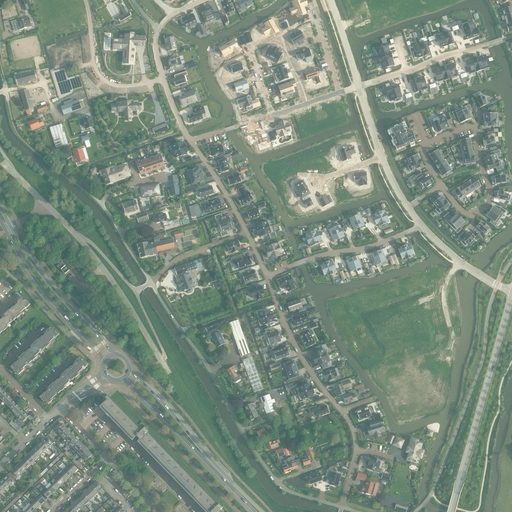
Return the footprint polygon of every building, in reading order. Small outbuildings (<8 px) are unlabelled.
[(229,0),(227,0),(221,3),(226,14),(234,11),(229,0)] [(237,0),(242,8),(247,6),(247,7),(248,7),(252,4),(249,0),(237,0)] [(300,0),(299,0),(293,3),(295,8),(294,9),(296,13),(297,12),(298,15),(305,13),(303,6),(306,4),(304,0),(303,0),(301,1),(300,0)] [(201,12),(200,12),(204,20),(209,18),(211,21),(216,19),(217,21),(220,19),(218,13),(215,14),(212,7),(209,8),(208,7),(205,9),(206,10),(201,12)] [(511,7),(509,8),(502,10),(504,16),(509,14),(511,13),(511,7)] [(124,14),(118,18),(120,21),(131,15),(129,12),(128,12),(126,9),(123,11),(124,14)] [(186,18),(182,19),(185,26),(185,27),(186,27),(196,22),(193,14),(189,16),(189,15),(185,17),(186,18)] [(16,21),(12,22),(15,32),(19,31),(32,27),(31,23),(33,22),(32,20),(30,21),(29,18),(25,20),(24,18),(21,19),(22,21),(16,22),(16,21)] [(267,28),(262,30),(265,36),(270,34),(271,35),(277,31),(272,20),(265,24),(267,28)] [(463,27),(462,27),(464,33),(476,29),(475,29),(473,24),(469,25),(468,23),(462,25),(463,27)] [(202,25),(197,27),(200,33),(201,35),(204,34),(206,33),(202,25)] [(476,29),(464,33),(466,40),(478,36),(476,29)] [(301,30),(289,37),(293,45),(298,42),(299,44),(303,42),(302,40),(305,38),(301,30)] [(450,32),(444,34),(448,46),(454,44),(450,32)] [(444,35),(438,37),(442,48),(447,46),(444,34),(443,34),(444,35)] [(119,40),(119,49),(125,49),(124,64),(133,64),(134,45),(144,46),(144,37),(134,36),(125,35),(125,40),(119,40)] [(167,42),(165,42),(166,47),(167,52),(176,50),(176,49),(174,37),(167,38),(167,42)] [(219,46),(213,50),(215,54),(223,49),(226,55),(233,51),(236,53),(240,49),(237,46),(234,40),(227,44),(226,43),(219,46)] [(426,43),(420,45),(423,55),(423,56),(430,54),(426,43)] [(415,52),(413,53),(415,58),(417,58),(418,59),(423,57),(423,56),(423,55),(420,45),(419,45),(420,46),(414,48),(415,52)] [(388,46),(377,50),(379,56),(378,56),(390,53),(388,46)] [(269,47),(265,55),(278,62),(279,60),(281,61),(283,57),(281,56),(282,54),(278,52),(279,50),(275,48),(274,49),(269,47)] [(297,52),(295,53),(297,60),(301,58),(302,60),(305,59),(307,63),(312,61),(310,57),(311,57),(308,48),(297,52)] [(390,53),(378,56),(381,63),(392,59),(391,57),(390,57),(389,53),(390,53)] [(485,55),(479,58),(482,69),(483,69),(482,68),(488,66),(485,55)] [(180,57),(168,61),(171,69),(182,65),(180,57)] [(472,60),(476,71),(482,69),(479,58),(476,58),(477,60),(473,61),(472,60)] [(392,59),(381,63),(383,69),(394,65),(392,59)] [(472,60),(466,62),(470,72),(475,71),(476,71),(472,60)] [(46,63),(37,65),(38,67),(41,80),(50,78),(48,68),(46,63)] [(242,63),(230,67),(233,75),(245,70),(242,63)] [(453,64),(447,66),(451,77),(457,75),(453,64)] [(284,66),(276,69),(280,82),(289,79),(289,78),(287,74),(288,74),(286,70),(284,66)] [(441,68),(440,68),(444,80),(451,77),(447,66),(444,67),(445,68),(441,69),(441,68)] [(440,68),(434,70),(438,81),(444,79),(440,68)] [(317,69),(304,73),(307,81),(314,78),(314,79),(315,79),(316,82),(319,81),(318,77),(319,77),(318,77),(319,76),(317,69)] [(37,81),(34,72),(29,73),(29,72),(25,73),(15,75),(18,86),(26,84),(37,81)] [(175,79),(173,80),(174,82),(175,86),(177,86),(186,83),(184,77),(184,76),(188,75),(186,72),(183,73),(174,76),(175,79)] [(417,79),(416,79),(420,91),(421,90),(421,89),(426,88),(423,77),(417,79)] [(416,79),(410,81),(414,93),(420,91),(416,79)] [(234,85),(231,86),(232,90),(236,89),(237,88),(239,92),(244,90),(245,93),(249,91),(247,85),(246,85),(245,81),(234,85)] [(53,83),(49,84),(53,98),(57,97),(53,83)] [(283,86),(278,87),(280,91),(281,94),(282,96),(285,95),(285,96),(286,96),(287,98),(290,97),(289,93),(292,92),(294,91),(291,83),(283,85),(283,86)] [(398,85),(386,89),(388,94),(388,95),(389,95),(400,91),(399,90),(398,85)] [(33,108),(28,90),(21,92),(26,110),(33,108)] [(188,96),(180,99),(182,103),(183,106),(184,106),(197,101),(195,96),(196,96),(195,95),(193,90),(187,93),(188,96)] [(389,95),(388,95),(389,95),(391,101),(395,100),(396,102),(402,100),(401,98),(402,97),(400,91),(389,95)] [(482,95),(476,97),(480,108),(486,105),(485,102),(486,102),(484,97),(483,98),(482,95)] [(244,101),(240,102),(242,106),(246,105),(247,108),(253,106),(253,107),(259,105),(258,100),(251,103),(249,97),(243,99),(244,101)] [(61,107),(63,115),(81,109),(79,101),(61,107)] [(118,105),(112,106),(112,111),(118,111),(118,112),(124,112),(124,117),(125,117),(126,121),(131,121),(131,117),(132,117),(132,112),(137,111),(137,110),(142,110),(141,104),(137,104),(137,103),(131,103),(130,103),(124,103),(123,103),(118,104),(118,105)] [(48,109),(46,105),(39,107),(39,108),(37,109),(38,113),(41,112),(41,114),(44,113),(43,111),(48,109)] [(334,111),(329,112),(331,121),(335,120),(336,122),(340,121),(339,118),(344,117),(342,109),(341,109),(339,105),(332,107),(334,111)] [(193,114),(187,117),(189,124),(203,119),(202,115),(206,113),(203,107),(192,111),(193,114)] [(471,119),(469,113),(466,107),(461,109),(466,121),(471,119)] [(461,109),(455,111),(458,117),(460,123),(466,121),(461,109)] [(438,117),(444,130),(450,128),(444,115),(438,117)] [(303,120),(300,121),(302,127),(305,126),(305,127),(312,125),(311,124),(314,123),(312,117),(309,118),(308,116),(302,118),(303,120)] [(82,120),(79,121),(81,127),(84,125),(85,130),(94,127),(91,117),(82,119),(82,120)] [(438,117),(438,118),(439,120),(434,122),(438,133),(444,130),(438,117)] [(43,125),(41,120),(38,122),(37,119),(29,123),(32,130),(43,125)] [(322,119),(317,121),(320,130),(325,128),(324,124),(322,119)] [(280,126),(276,127),(278,135),(280,134),(280,137),(286,135),(286,133),(290,131),(288,124),(286,124),(286,122),(280,124),(280,126)] [(402,124),(389,129),(392,136),(391,136),(392,141),(394,140),(396,145),(395,146),(397,150),(405,147),(416,142),(413,135),(407,137),(406,134),(406,133),(405,130),(405,131),(402,124)] [(247,137),(246,137),(247,137),(248,141),(248,142),(249,141),(250,142),(249,143),(259,140),(260,143),(257,144),(259,151),(270,147),(270,146),(269,144),(271,143),(271,141),(267,133),(261,135),(260,132),(261,132),(260,131),(247,136),(247,137)] [(490,136),(485,138),(485,139),(482,139),(484,146),(496,143),(494,137),(490,138),(490,136)] [(461,147),(471,145),(470,139),(459,141),(461,147)] [(186,148),(185,144),(183,145),(183,143),(169,147),(171,153),(186,148)] [(219,143),(215,145),(216,147),(209,150),(212,156),(216,155),(219,154),(219,156),(224,154),(221,145),(220,146),(219,143)] [(462,153),(472,151),(471,145),(461,147),(462,153)] [(347,147),(339,150),(341,157),(339,158),(340,162),(343,161),(343,162),(351,160),(350,155),(356,153),(354,146),(348,148),(347,147)] [(89,159),(85,148),(73,152),(76,163),(89,159)] [(186,148),(171,153),(174,152),(175,156),(176,158),(187,154),(186,152),(187,151),(186,148)] [(433,161),(441,156),(437,150),(429,155),(433,161)] [(463,159),(474,156),(473,156),(472,151),(462,153),(463,158),(463,159)] [(160,155),(155,157),(159,168),(164,166),(160,155)] [(228,155),(220,158),(221,160),(218,161),(222,172),(230,170),(226,159),(229,158),(228,155)] [(420,160),(417,155),(407,159),(410,165),(407,166),(408,166),(420,160)] [(496,155),(491,156),(485,158),(487,164),(486,164),(487,164),(500,160),(498,160),(496,155)] [(441,156),(433,161),(436,166),(445,160),(444,160),(441,156)] [(474,156),(463,159),(464,165),(475,163),(474,156)] [(155,157),(149,159),(152,170),(159,168),(155,157)] [(142,161),(146,173),(152,170),(149,159),(142,161)] [(408,166),(410,172),(423,166),(420,160),(408,166)] [(440,171),(448,165),(445,160),(436,166),(440,171)] [(500,160),(487,164),(489,170),(496,168),(502,165),(500,160)] [(146,173),(142,161),(137,163),(141,174),(146,173)] [(128,169),(127,166),(125,167),(124,165),(114,168),(114,169),(110,171),(110,169),(102,171),(106,185),(114,182),(114,180),(117,179),(117,180),(125,177),(125,176),(128,175),(127,170),(128,169)] [(443,176),(446,174),(447,176),(452,173),(451,171),(452,170),(448,165),(440,171),(443,176)] [(190,178),(202,174),(202,172),(201,171),(199,168),(188,172),(190,178)] [(366,172),(353,174),(354,183),(359,182),(360,187),(367,186),(366,181),(367,181),(366,172)] [(238,173),(227,177),(230,185),(241,181),(244,180),(243,175),(240,177),(238,173)] [(202,174),(190,178),(193,185),(204,181),(202,177),(203,177),(203,176),(202,174)] [(494,177),(495,184),(506,182),(505,176),(502,176),(502,175),(497,176),(497,177),(494,177)] [(419,183),(423,189),(426,187),(427,188),(431,185),(431,184),(433,182),(430,177),(419,183)] [(169,180),(171,193),(179,192),(178,182),(180,182),(179,178),(169,180)] [(476,190),(481,187),(475,178),(470,181),(476,190)] [(295,185),(294,185),(295,186),(299,194),(296,195),(298,199),(301,198),(301,199),(302,198),(304,201),(302,202),(305,209),(313,205),(310,198),(309,199),(307,195),(309,194),(310,194),(303,181),(299,183),(299,182),(296,183),(296,184),(295,185)] [(471,193),(476,190),(470,181),(465,184),(471,193)] [(157,184),(149,186),(151,197),(156,196),(160,195),(160,194),(160,193),(163,192),(162,186),(158,187),(157,184)] [(466,197),(466,196),(471,193),(465,184),(460,187),(466,197)] [(149,186),(141,187),(141,189),(140,189),(141,196),(142,198),(146,197),(151,197),(149,186)] [(214,194),(211,186),(199,190),(200,194),(200,195),(201,195),(202,198),(214,194)] [(253,200),(249,192),(248,193),(244,186),(238,190),(242,196),(237,199),(242,206),(253,200)] [(460,187),(454,191),(456,194),(456,195),(458,199),(459,199),(460,200),(466,197),(460,187)] [(498,192),(496,198),(509,202),(511,195),(506,194),(506,193),(501,192),(501,193),(498,192)] [(325,196),(319,200),(323,207),(329,204),(325,196)] [(435,210),(446,201),(442,196),(433,203),(437,208),(435,210)] [(122,205),(126,214),(133,212),(134,212),(136,212),(136,210),(139,210),(135,200),(122,205)] [(208,203),(208,204),(205,205),(207,213),(222,208),(219,200),(208,203)] [(439,215),(450,206),(446,201),(435,210),(439,215)] [(500,219),(504,214),(498,210),(493,206),(490,211),(493,214),(500,219)] [(257,209),(247,213),(249,220),(253,219),(254,220),(258,218),(258,217),(260,216),(257,209)] [(387,217),(385,213),(384,211),(374,215),(374,217),(373,217),(374,222),(387,217)] [(497,224),(500,219),(493,214),(490,211),(486,216),(491,220),(497,224)] [(148,219),(146,213),(136,216),(138,223),(148,219)] [(158,215),(154,216),(154,217),(156,223),(162,221),(163,222),(167,220),(165,214),(162,215),(161,213),(158,215)] [(214,216),(216,220),(218,227),(232,222),(231,218),(229,218),(229,216),(223,218),(222,216),(221,214),(214,216)] [(451,227),(460,218),(456,214),(451,218),(447,223),(450,226),(451,227)] [(359,228),(364,226),(360,215),(354,217),(359,228)] [(354,217),(349,219),(353,230),(359,228),(354,217)] [(387,217),(374,222),(376,226),(378,225),(378,227),(388,223),(388,221),(387,217)] [(460,218),(451,227),(455,231),(460,227),(464,222),(460,218)] [(257,232),(271,227),(271,226),(270,227),(268,221),(256,225),(257,228),(255,228),(257,232)] [(228,235),(227,231),(233,229),(232,227),(234,226),(232,222),(218,227),(220,233),(222,238),(228,235)] [(481,222),(476,227),(486,235),(490,230),(487,227),(488,227),(484,223),(483,224),(481,222)] [(338,239),(344,237),(342,232),(343,232),(342,229),(341,230),(340,226),(339,226),(338,224),(333,226),(338,239)] [(333,226),(328,228),(329,230),(333,241),(338,239),(333,226)] [(269,234),(273,232),(271,227),(257,232),(258,235),(259,235),(260,237),(269,234)] [(319,236),(318,232),(316,233),(315,231),(305,235),(306,237),(305,237),(307,241),(319,236)] [(460,242),(465,247),(469,243),(470,244),(473,240),(472,239),(475,237),(470,233),(460,242)] [(319,236),(307,241),(309,245),(310,247),(320,243),(319,241),(321,241),(319,237),(319,236)] [(175,248),(172,239),(159,242),(158,237),(153,238),(154,243),(148,244),(147,242),(137,245),(140,258),(156,254),(156,253),(175,248)] [(238,241),(227,246),(229,253),(231,252),(232,253),(239,250),(238,249),(240,248),(238,241)] [(282,248),(279,243),(266,248),(267,250),(266,251),(267,254),(282,248)] [(408,259),(412,257),(412,256),(414,255),(410,245),(408,245),(404,247),(408,259)] [(404,247),(399,248),(400,249),(398,249),(402,260),(404,259),(404,260),(408,259),(404,247)] [(267,254),(268,257),(270,257),(271,259),(281,255),(280,253),(281,253),(279,250),(282,249),(282,248),(267,254)] [(382,266),(381,263),(386,261),(382,250),(377,252),(376,252),(382,266)] [(382,266),(376,252),(371,255),(375,266),(376,265),(377,268),(382,266)] [(252,264),(249,256),(245,257),(244,254),(231,259),(233,265),(237,264),(239,268),(252,264)] [(357,272),(362,270),(361,268),(362,268),(357,257),(352,259),(357,272)] [(177,275),(178,279),(180,282),(178,283),(178,284),(179,283),(180,286),(179,287),(179,288),(180,287),(181,292),(184,291),(185,291),(186,292),(186,293),(187,294),(188,294),(191,293),(192,292),(192,291),(193,290),(192,288),(194,287),(191,279),(193,279),(194,278),(195,277),(195,276),(194,274),(193,274),(192,273),(191,273),(190,271),(202,267),(199,259),(175,268),(177,275)] [(352,259),(346,261),(350,272),(356,270),(357,272),(352,259)] [(331,275),(335,273),(334,272),(336,271),(332,261),(330,262),(330,261),(326,263),(331,275)] [(331,275),(326,263),(322,265),(320,266),(324,276),(326,275),(327,277),(331,275)] [(242,275),(244,282),(253,279),(254,281),(257,280),(257,278),(254,270),(248,272),(246,269),(239,272),(240,275),(242,275)] [(87,291),(73,275),(68,279),(82,296),(87,291)] [(281,289),(286,287),(288,292),(295,289),(293,284),(294,283),(290,275),(278,281),(281,289)] [(426,279),(416,282),(418,291),(426,289),(425,286),(428,285),(426,279)] [(416,282),(409,285),(412,294),(418,291),(416,282)] [(440,284),(435,290),(438,293),(443,287),(440,284)] [(249,290),(252,298),(256,296),(257,300),(262,298),(261,295),(264,293),(262,286),(258,287),(253,289),(249,290)] [(399,288),(392,290),(394,299),(401,297),(399,288)] [(443,294),(442,294),(443,301),(456,298),(455,291),(453,291),(452,289),(442,291),(443,294)] [(392,290),(385,292),(387,301),(394,299),(392,290)] [(374,295),(367,298),(370,306),(377,304),(374,295)] [(19,314),(26,307),(27,308),(30,305),(26,300),(25,300),(22,297),(16,303),(18,304),(14,307),(13,307),(10,310),(9,311),(16,318),(17,319),(20,315),(19,314)] [(344,298),(335,301),(337,307),(346,304),(344,298)] [(367,298),(360,300),(363,309),(370,306),(367,298)] [(443,301),(444,307),(445,307),(446,310),(456,308),(455,306),(458,305),(456,298),(443,301)] [(298,309),(302,308),(299,300),(287,304),(290,312),(298,309)] [(346,304),(337,307),(339,314),(348,311),(346,304)] [(6,327),(13,320),(13,321),(16,318),(9,311),(10,310),(9,310),(3,316),(4,317),(0,320),(0,328),(3,331),(3,332),(7,328),(6,327)] [(255,312),(256,314),(257,315),(259,320),(258,320),(258,321),(272,315),(271,312),(270,312),(269,310),(262,312),(261,310),(255,312)] [(417,312),(405,315),(408,326),(420,323),(417,312)] [(292,318),(295,326),(309,321),(306,313),(292,318)] [(272,315),(258,321),(260,326),(273,322),(272,319),(274,319),(272,315)] [(238,320),(229,323),(241,357),(250,354),(238,320)] [(395,320),(382,322),(383,332),(396,330),(395,320)] [(352,321),(344,326),(348,331),(356,327),(352,321)] [(445,321),(445,331),(457,332),(458,322),(445,321)] [(420,323),(408,326),(409,332),(421,329),(420,323)] [(225,344),(220,334),(223,332),(220,326),(216,328),(217,332),(210,336),(212,339),(212,338),(217,347),(225,344)] [(48,344),(55,337),(56,338),(59,334),(55,329),(54,330),(51,327),(46,333),(47,334),(43,337),(42,337),(39,340),(38,341),(45,348),(46,349),(49,345),(48,344)] [(356,327),(348,331),(352,338),(360,333),(356,327)] [(421,329),(409,332),(412,343),(424,340),(421,329)] [(281,335),(279,332),(278,332),(277,330),(263,334),(265,340),(281,335)] [(299,334),(306,348),(315,343),(314,342),(317,341),(315,337),(312,338),(308,330),(299,334)] [(396,330),(383,332),(384,339),(397,337),(396,330)] [(445,331),(444,341),(457,342),(457,332),(445,331)] [(280,339),(282,338),(281,335),(265,340),(268,346),(281,342),(280,339)] [(397,337),(384,339),(385,351),(398,349),(397,337)] [(35,357),(42,350),(43,351),(45,348),(38,341),(39,340),(38,340),(32,346),(33,347),(30,350),(29,350),(25,353),(25,354),(32,361),(33,362),(36,358),(35,357)] [(365,340),(357,346),(362,352),(370,346),(365,340)] [(370,346),(362,352),(368,361),(376,355),(370,346)] [(287,348),(273,352),(276,360),(282,358),(283,358),(286,357),(290,355),(289,353),(290,352),(288,348),(287,348)] [(323,350),(317,352),(313,354),(314,356),(312,357),(313,361),(328,356),(326,349),(323,350)] [(21,371),(28,364),(29,364),(32,361),(25,354),(25,353),(19,359),(20,360),(16,364),(15,363),(11,368),(13,371),(14,370),(19,375),(22,372),(21,371)] [(313,361),(315,364),(316,364),(317,366),(320,365),(321,365),(322,367),(323,369),(329,367),(327,363),(330,362),(328,356),(313,361)] [(77,374),(85,367),(85,368),(89,364),(84,360),(83,360),(80,358),(75,363),(76,364),(72,367),(68,370),(68,371),(75,378),(75,379),(79,376),(77,374)] [(285,371),(296,367),(294,361),(289,363),(290,364),(288,364),(284,365),(283,365),(285,371)] [(237,376),(234,371),(236,369),(238,368),(236,365),(234,366),(227,370),(232,379),(233,379),(235,383),(241,379),(238,375),(237,376)] [(297,377),(299,376),(299,373),(298,374),(297,372),(298,372),(298,371),(296,367),(285,371),(287,376),(288,375),(289,379),(291,382),(293,381),(291,378),(297,377)] [(416,367),(405,369),(407,381),(418,379),(416,367)] [(337,368),(323,373),(326,380),(328,380),(328,381),(335,378),(335,377),(339,376),(337,368)] [(405,369),(398,371),(401,383),(407,381),(405,369)] [(64,388),(71,381),(72,381),(75,378),(68,371),(68,370),(61,376),(62,377),(59,380),(58,380),(54,383),(54,384),(61,391),(62,392),(65,389),(64,388)] [(437,370),(435,382),(446,384),(448,372),(437,370)] [(398,371),(388,373),(390,385),(401,383),(398,371)] [(334,387),(338,396),(340,396),(344,394),(345,394),(343,389),(351,386),(351,384),(351,383),(350,383),(350,381),(341,384),(334,387)] [(51,401),(58,394),(61,391),(54,384),(54,383),(48,389),(49,390),(45,394),(44,393),(40,398),(43,401),(43,400),(48,405),(51,402),(51,401)] [(298,395),(313,389),(311,386),(310,386),(309,384),(296,389),(298,395)] [(313,389),(298,395),(300,400),(313,396),(312,393),(314,393),(313,389)] [(0,398),(2,401),(8,394),(4,390),(0,393),(0,398)] [(340,396),(341,398),(343,398),(345,403),(351,401),(351,402),(357,400),(355,394),(351,396),(350,393),(345,395),(344,394),(340,396)] [(6,405),(12,399),(8,394),(2,401),(6,405)] [(271,400),(269,394),(260,398),(262,404),(271,401),(271,400)] [(423,396),(416,399),(419,404),(425,400),(423,396)] [(434,396),(428,405),(437,412),(443,402),(434,396)] [(217,506),(147,433),(148,432),(144,428),(141,431),(109,398),(101,406),(117,423),(134,440),(138,440),(192,496),(207,511),(219,511),(222,508),(218,504),(217,506)] [(10,409),(17,403),(12,399),(6,405),(10,409)] [(272,403),(271,401),(262,404),(266,414),(275,411),(272,403)] [(14,414),(21,407),(17,403),(10,409),(14,414)] [(255,409),(252,403),(248,405),(244,407),(247,414),(256,409),(256,408),(255,409)] [(329,413),(326,405),(320,408),(319,405),(309,408),(311,415),(314,413),(316,413),(317,417),(329,413)] [(18,418),(25,412),(21,407),(14,414),(18,418)] [(368,408),(357,412),(360,420),(371,416),(368,408)] [(414,408),(403,411),(406,422),(416,419),(414,408)] [(258,416),(256,411),(257,410),(256,409),(247,414),(250,420),(258,416)] [(20,419),(18,421),(21,424),(23,422),(29,416),(25,412),(18,418),(20,419)] [(330,422),(324,424),(325,428),(335,424),(332,415),(328,417),(330,422)] [(381,420),(370,423),(371,428),(368,429),(370,436),(374,434),(375,436),(380,435),(379,433),(384,432),(382,425),(383,425),(381,420)] [(60,435),(67,429),(63,425),(60,427),(59,427),(56,429),(57,430),(56,431),(60,435)] [(269,432),(266,427),(263,428),(262,426),(259,428),(260,430),(256,432),(259,437),(269,432)] [(64,440),(71,433),(67,429),(60,435),(64,440)] [(69,444),(75,438),(71,433),(64,440),(69,444)] [(6,440),(10,436),(8,434),(3,438),(1,436),(0,434),(0,443),(1,444),(5,440),(6,440)] [(56,443),(54,441),(49,435),(48,435),(42,442),(48,448),(53,444),(54,445),(56,443)] [(73,448),(79,442),(75,438),(69,444),(73,448)] [(393,445),(400,448),(403,441),(396,438),(393,445)] [(408,448),(407,452),(406,452),(408,453),(406,459),(407,459),(407,460),(411,461),(412,460),(414,461),(414,462),(415,462),(416,462),(418,456),(421,457),(423,451),(420,450),(421,444),(417,443),(418,440),(411,438),(408,447),(407,447),(407,448),(408,448)] [(279,439),(274,441),(267,444),(269,450),(276,448),(279,447),(277,444),(280,443),(279,439)] [(48,448),(42,442),(37,446),(44,452),(48,448)] [(77,453),(84,446),(79,442),(73,448),(77,453)] [(315,460),(313,454),(309,445),(304,447),(307,455),(301,458),(304,466),(310,463),(310,462),(315,460)] [(44,452),(37,446),(33,450),(39,457),(44,452)] [(81,457),(88,451),(84,446),(77,453),(81,457)] [(39,457),(33,450),(28,454),(35,461),(39,457)] [(89,458),(92,455),(88,451),(81,457),(85,462),(86,461),(87,461),(90,459),(89,458)] [(35,461),(28,454),(24,458),(31,465),(35,461)] [(287,460),(291,470),(298,468),(297,466),(299,466),(297,460),(295,461),(293,458),(292,457),(287,459),(287,460)] [(31,465),(24,458),(20,463),(26,469),(31,465)] [(369,459),(368,466),(370,466),(369,469),(374,470),(375,468),(380,469),(382,463),(384,464),(384,462),(379,460),(374,458),(374,460),(369,459)] [(283,469),(285,473),(291,470),(287,460),(284,461),(285,465),(282,466),(283,469)] [(77,470),(73,465),(70,462),(66,466),(68,469),(73,474),(77,470)] [(26,469),(20,463),(15,467),(22,473),(26,469)] [(73,474),(68,469),(66,466),(62,471),(64,473),(69,478),(73,474)] [(22,473),(15,467),(11,471),(9,474),(15,479),(17,477),(17,478),(22,473)] [(69,478),(64,473),(62,471),(57,475),(60,477),(64,482),(69,478)] [(330,472),(329,477),(331,478),(329,485),(337,487),(340,475),(330,472)] [(319,473),(308,477),(310,484),(322,480),(319,473)] [(13,482),(15,479),(9,474),(7,476),(7,475),(2,479),(9,486),(13,482)] [(64,482),(60,477),(57,475),(53,479),(60,486),(64,482)] [(9,486),(2,479),(0,481),(0,485),(4,490),(9,486)] [(51,485),(56,490),(60,486),(53,479),(51,481),(53,484),(51,485)] [(361,492),(371,495),(372,492),(376,493),(378,485),(366,481),(365,485),(365,487),(364,487),(363,486),(361,492)] [(101,487),(96,482),(92,486),(97,491),(101,487)] [(45,487),(51,495),(56,490),(51,485),(49,483),(45,487)] [(98,493),(97,491),(92,486),(88,490),(92,495),(94,497),(98,493)] [(45,496),(47,499),(51,495),(45,487),(40,492),(44,496),(45,496)] [(94,497),(92,495),(88,490),(83,494),(88,499),(90,501),(94,497)] [(90,501),(88,499),(83,494),(79,498),(85,505),(90,501)] [(45,500),(41,496),(36,500),(41,505),(45,500)] [(85,505),(79,498),(75,503),(79,507),(81,509),(85,505)] [(32,504),(37,509),(41,505),(36,500),(34,502),(33,501),(32,501),(30,502),(32,504)] [(79,507),(75,503),(70,507),(75,511),(79,507)]
